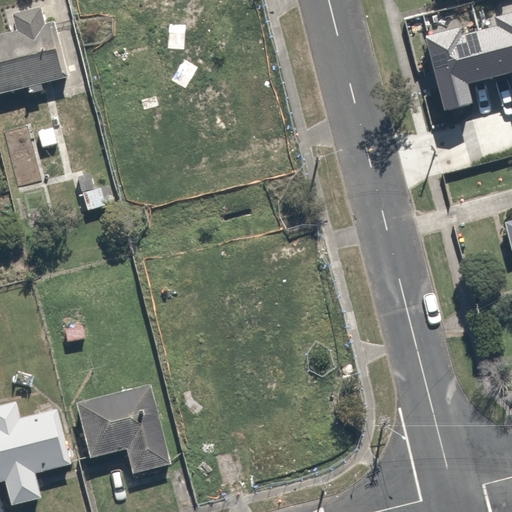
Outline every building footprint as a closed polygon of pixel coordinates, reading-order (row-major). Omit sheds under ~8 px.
[(14,35),(0,39),(0,98),(71,80),(51,5),(9,16),(14,35)] [(213,7),(151,25),(157,46),(150,48),(155,63),(161,61),(172,102),(162,105),(167,121),(175,118),(183,148),(248,130),(213,7)] [(478,32),(490,77),(511,70),(511,12),(496,17),(498,26),(478,32)] [(458,26),(424,35),(444,111),(473,104),(467,83),(490,77),(478,32),(460,36),(458,26)] [(115,83),(91,90),(97,108),(121,101),(115,83)] [(104,166),(75,173),(87,218),(116,210),(104,166)] [(511,255),(511,211),(500,215),(511,255)] [(261,247),(221,260),(228,282),(269,269),(261,247)] [(341,258),(314,266),(327,314),(354,306),(341,258)] [(276,270),(204,291),(237,402),(309,381),(276,270)] [(84,322),(62,330),(69,349),(90,341),(84,322)] [(150,388),(75,408),(90,465),(127,455),(134,482),(173,472),(150,388)] [(0,493),(5,492),(10,511),(29,511),(44,508),(38,482),(78,472),(64,413),(22,423),(17,402),(0,406),(0,493)]
